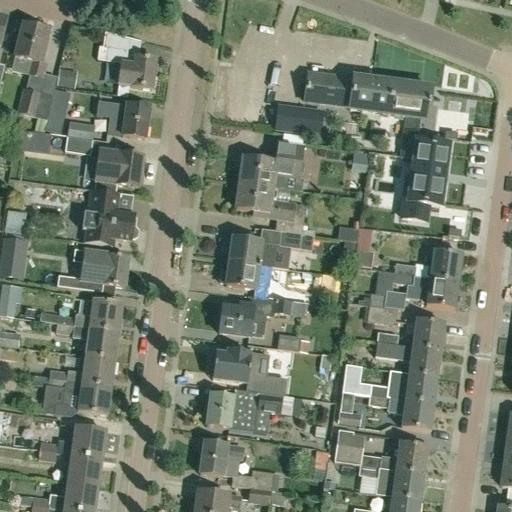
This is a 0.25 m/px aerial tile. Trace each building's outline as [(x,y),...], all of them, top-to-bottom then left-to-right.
[(31,65),(28,78),(25,92),(22,92),(16,116),(36,121),(45,124),(51,104),(52,99),(37,95),(42,77),(44,68),(40,67),(48,34),(37,31),(38,27),(26,24),(25,28),(22,28),(15,53),(14,61),(31,65)] [(120,67),(117,88),(130,90),(151,93),(155,64),(135,61),(136,56),(107,52),(105,65),(120,67)] [(57,87),(75,89),(77,73),(59,70),(57,87)] [(308,77),(304,103),(349,109),(349,113),(407,121),(402,160),(413,162),(411,180),(407,180),(401,221),(425,224),(427,208),(439,210),(447,148),(428,146),(432,118),(433,110),(428,110),(430,91),(369,83),(370,77),(355,75),(355,80),(353,80),(352,83),(308,77)] [(98,104),(96,118),(109,120),(107,135),(122,137),(121,140),(144,143),(149,111),(126,107),(126,108),(98,104)] [(318,138),(320,116),(303,114),(277,110),(275,123),(274,132),(318,138)] [(48,121),(45,134),(63,138),(65,124),(48,121)] [(67,140),(92,144),(94,129),(68,125),(67,140)] [(92,144),(67,140),(65,155),(89,158),(91,144),(92,144)] [(242,161),(238,186),(267,190),(287,193),(288,181),(298,182),(302,147),(277,144),(275,161),(260,159),(260,163),(242,161)] [(350,174),(367,176),(369,156),(353,154),(350,174)] [(115,197),(116,188),(138,191),(142,160),(119,156),(119,158),(98,155),(93,194),(115,197)] [(238,186),(235,212),(253,214),(252,219),(276,222),(275,234),(300,238),(301,233),(302,226),(291,224),(293,207),(287,207),(265,204),(267,190),(238,186)] [(119,198),(91,194),(88,217),(85,216),(83,233),(85,234),(84,246),(112,250),(113,242),(131,245),(131,242),(133,243),(137,241),(138,234),(135,231),(132,230),(134,219),(116,217),(119,198)] [(22,234),(24,214),(7,212),(6,232),(22,234)] [(225,243),(223,256),(229,256),(228,265),(269,271),(272,247),(273,247),(280,248),(280,250),(290,251),(311,254),(313,239),(300,238),(275,234),(274,235),(261,233),(259,245),(231,242),(231,244),(225,243)] [(24,245),(3,242),(0,260),(0,280),(22,283),(24,265),(27,246),(24,245)] [(343,262),(354,264),(356,246),(345,244),(343,262)] [(101,296),(102,287),(124,290),(128,261),(84,255),(84,254),(74,253),(72,265),(81,266),(78,293),(101,296)] [(414,269),(395,267),(394,277),(457,286),(461,259),(433,255),(430,270),(415,268),(414,269)] [(364,273),(366,263),(366,258),(356,257),(354,272),(364,273)] [(269,271),(228,265),(227,275),(221,274),(219,286),(225,287),(225,289),(254,293),(253,300),(306,307),(308,295),(275,290),(275,291),(267,290),(268,278),(269,271)] [(453,313),(457,286),(429,282),(394,277),(392,287),(407,289),(406,297),(385,294),(384,299),(372,297),(370,308),(368,308),(368,309),(365,308),(364,309),(396,313),(403,314),(405,302),(420,304),(420,306),(425,307),(425,309),(453,313)] [(21,290),(1,288),(0,297),(0,319),(13,321),(15,306),(19,306),(21,290)] [(306,307),(253,300),(249,300),(248,307),(238,306),(237,312),(221,310),(218,336),(249,340),(250,337),(252,318),(266,320),(273,321),(274,317),(300,321),(305,321),(306,307)] [(111,334),(118,335),(121,308),(91,304),(89,319),(76,317),(74,318),(73,321),(57,319),(57,318),(40,315),(38,324),(56,327),(73,329),(88,331),(111,334)] [(394,329),(396,313),(364,309),(362,325),(366,325),(394,329)] [(415,324),(411,351),(440,355),(444,328),(415,324)] [(56,327),(55,336),(72,339),(73,329),(56,327)] [(118,335),(111,334),(88,331),(84,359),(111,362),(114,363),(118,335)] [(0,347),(18,350),(20,337),(0,334),(0,347)] [(375,346),(395,349),(397,339),(376,336),(375,346)] [(276,353),(307,357),(308,345),(300,344),(300,341),(278,338),(276,353)] [(436,381),(440,355),(411,351),(395,349),(375,346),(374,355),(374,361),(409,365),(407,377),(436,381)] [(210,360),(208,378),(212,378),(211,382),(247,387),(259,389),(258,397),(282,400),(282,399),(285,384),(264,381),(267,359),(222,352),(221,358),(215,357),(214,361),(210,360)] [(331,359),(321,358),(319,372),(329,373),(331,359)] [(111,362),(84,359),(81,387),(111,391),(114,363),(111,362)] [(50,373),(48,383),(49,383),(64,385),(65,385),(66,385),(66,375),(50,373)] [(353,398),(368,400),(433,409),(436,381),(407,377),(405,390),(389,387),(388,391),(351,386),(349,397),(353,398)] [(107,419),(111,391),(81,387),(66,385),(65,385),(64,385),(49,383),(48,391),(64,393),(62,409),(55,408),(53,418),(71,420),(77,415),(107,419)] [(210,397),(206,429),(228,431),(253,434),(255,415),(268,416),(279,418),(282,400),(258,397),(246,395),(233,393),(232,400),(210,397)] [(282,400),(279,418),(289,419),(292,401),(282,399),(282,400)] [(429,435),(433,409),(368,400),(367,409),(385,411),(384,416),(401,418),(400,431),(429,435)] [(339,415),(338,427),(358,430),(360,418),(351,416),(339,415)] [(71,458),(101,462),(104,434),(75,430),(71,458)] [(358,469),(379,472),(394,474),(423,478),(426,451),(397,447),(395,463),(362,459),(365,439),(338,436),(334,465),(358,468),(358,469)] [(39,446),(38,453),(55,456),(57,447),(40,445),(39,446)] [(242,450),(242,451),(226,448),(203,445),(199,476),(221,479),(231,481),(230,488),(249,491),(271,494),(276,495),(277,490),(278,490),(280,478),(273,477),(251,474),(250,480),(237,479),(239,464),(241,464),(244,450),(242,450)] [(38,454),(37,463),(54,466),(55,456),(38,453),(38,454)] [(328,456),(315,454),(311,481),(324,482),(328,456)] [(97,489),(101,462),(71,458),(67,485),(97,489)] [(511,466),(505,465),(501,490),(508,491),(509,491),(511,491),(511,466)] [(357,479),(378,482),(375,499),(390,501),(419,505),(423,478),(394,474),(379,472),(358,469),(357,479)] [(55,511),(93,511),(97,489),(67,485),(65,500),(51,498),(50,502),(32,500),(32,501),(20,499),(19,507),(31,509),(55,511)] [(271,494),(249,491),(247,506),(268,509),(269,508),(271,494)] [(196,494),(193,511),(227,511),(228,507),(238,509),(239,509),(241,499),(228,498),(228,499),(196,494)] [(418,511),(419,505),(390,501),(388,511),(418,511)]
